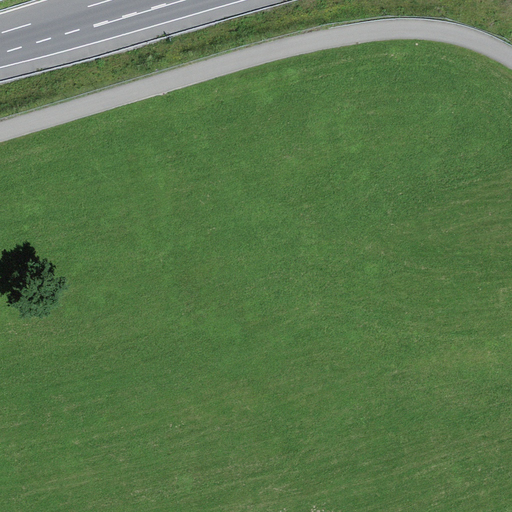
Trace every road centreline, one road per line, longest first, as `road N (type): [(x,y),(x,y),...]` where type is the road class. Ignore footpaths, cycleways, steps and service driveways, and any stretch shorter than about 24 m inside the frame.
road 1 (track): [(0,132),(348,34),(441,32),(511,58)]
road 2 (motorway): [(0,37),(120,0)]
